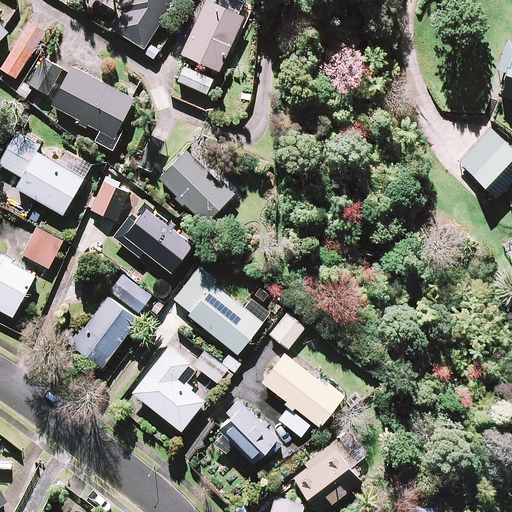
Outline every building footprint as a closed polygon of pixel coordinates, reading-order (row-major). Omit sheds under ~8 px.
[(175,0),(130,0),(112,30),(146,50),(175,0)] [(239,16),(246,2),(242,0),(221,0),(218,6),(208,2),(183,55),(221,73),(245,19),(239,16)] [(0,43),(11,32),(0,20),(0,43)] [(48,33),(30,22),(1,70),(20,81),(48,33)] [(499,95),(511,99),(511,43),(508,42),(499,71),(506,73),(499,95)] [(63,70),(42,59),(29,85),(49,96),(63,70)] [(137,100),(73,68),(53,107),(102,131),(97,142),(112,150),(137,100)] [(214,81),(185,68),(179,82),(208,95),(214,81)] [(511,184),(511,147),(492,129),(460,163),(498,199),(511,184)] [(44,149),(17,133),(0,162),(0,164),(23,178),(18,188),(65,216),(93,167),(67,152),(59,165),(41,155),(44,149)] [(166,144),(153,137),(138,166),(152,173),(166,144)] [(235,194),(187,152),(160,183),(208,225),(235,194)] [(129,194),(105,183),(92,210),(117,222),(129,194)] [(178,224),(145,199),(116,238),(141,257),(145,252),(174,274),(194,247),(173,231),(178,224)] [(64,243),(38,229),(24,255),(50,269),(64,243)] [(37,277),(0,256),(0,309),(14,318),(37,277)] [(110,297),(74,347),(104,368),(140,319),(155,298),(125,277),(110,297)] [(186,314),(239,355),(272,313),(253,299),(246,308),(209,279),(183,312),(186,314)] [(183,312),(169,301),(149,327),(166,340),(186,314),(183,312)] [(306,328),(289,314),(272,336),(289,349),(306,328)] [(191,364),(170,347),(133,393),(183,431),(206,401),(178,380),(191,364)] [(218,384),(224,377),(229,382),(242,365),(229,354),(221,364),(205,351),(195,364),(218,384)] [(286,354),(263,384),(288,402),(286,405),(294,411),(296,408),(322,427),(344,398),(286,354)] [(212,440),(227,455),(231,459),(241,469),(251,460),(256,465),(280,440),(246,406),(212,440)] [(311,426),(289,409),(280,420),(302,437),(311,426)] [(320,511),(324,511),(364,481),(354,467),(370,455),(350,430),(292,475),(320,511)] [(265,494),(258,511),(304,511),(306,508),(265,494)]
